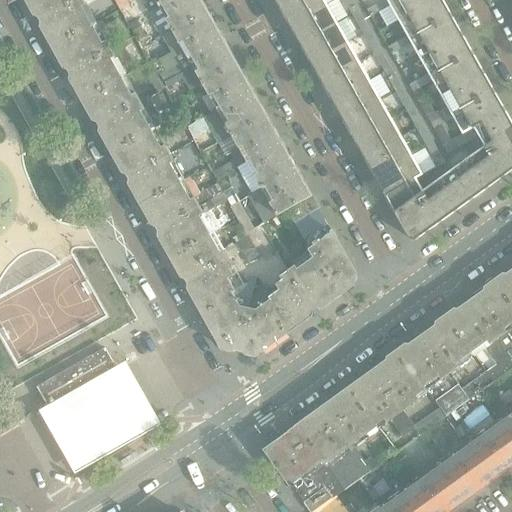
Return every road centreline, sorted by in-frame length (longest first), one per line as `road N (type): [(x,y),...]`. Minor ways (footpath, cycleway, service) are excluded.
road 1 (residential): [(234,421),(0,12)]
road 2 (residential): [(404,295),(236,0)]
road 3 (tertiary): [(234,421),(404,295)]
road 4 (tertiary): [(404,295),(511,218)]
